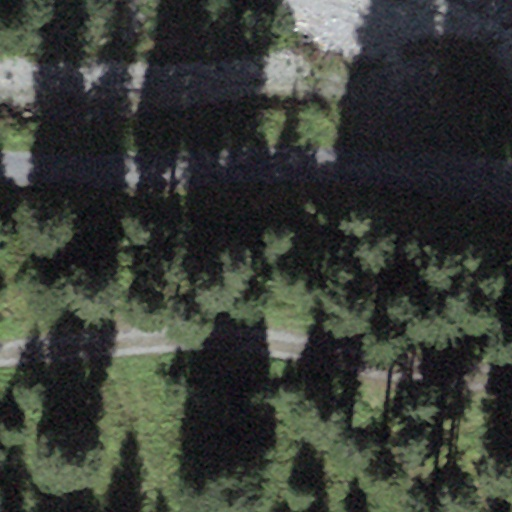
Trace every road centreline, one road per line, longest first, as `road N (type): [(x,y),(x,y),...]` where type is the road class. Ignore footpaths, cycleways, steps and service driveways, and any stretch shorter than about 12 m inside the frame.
road 1 (track): [(511,373),(179,333),(0,351)]
road 2 (track): [(511,187),(418,172),(0,165)]
